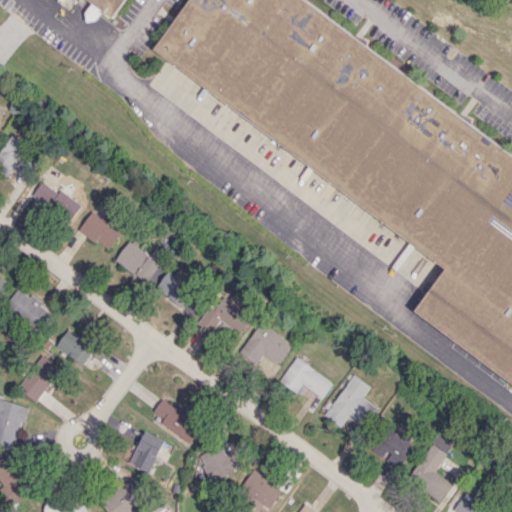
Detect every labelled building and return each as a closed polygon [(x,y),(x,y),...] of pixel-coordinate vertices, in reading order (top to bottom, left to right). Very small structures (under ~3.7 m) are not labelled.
[(124,0),(91,0),(114,16),(124,0)] [(188,0),(309,0),(511,152),(511,383),(416,310),(446,269),(154,47),(188,0)] [(28,176),(42,155),(11,135),(0,151),(0,167),(10,174),(14,167),(28,176)] [(81,206),(44,178),(32,195),(69,222),(81,206)] [(122,232),(93,210),(79,229),(109,250),(122,232)] [(116,259),(146,282),(164,259),(154,251),(150,256),(130,240),(116,259)] [(184,307),(197,290),(170,270),(157,288),(184,307)] [(0,290),(8,282),(0,274),(0,290)] [(41,301),(18,287),(6,306),(40,326),(49,311),(39,304),(41,301)] [(238,336),(253,319),(223,292),(199,319),(212,331),(222,321),(238,336)] [(242,349),(258,361),(264,354),(276,363),(271,370),(273,372),(294,344),(263,321),(242,349)] [(57,347),(84,364),(95,346),(67,329),(57,347)] [(35,401),(61,368),(44,355),(18,387),(35,401)] [(279,381),(296,392),(302,383),(323,397),(333,381),(295,357),(279,381)] [(377,407),(363,397),(370,385),(353,373),(325,414),(341,426),(347,418),(362,428),(377,407)] [(28,406),(0,397),(0,444),(15,449),(28,406)] [(154,412),(165,418),(161,424),(191,442),(203,423),(161,398),(154,412)] [(382,456),(398,468),(417,444),(393,425),(374,450),(382,457),(382,456)] [(163,438),(142,431),(130,464),(151,472),(163,438)] [(440,500),(452,484),(434,470),(453,445),(439,435),(408,476),(440,500)] [(235,448),(227,451),(225,445),(200,456),(211,482),(244,468),(235,448)] [(0,487),(7,505),(26,497),(10,455),(0,458),(0,487)] [(268,509),(283,489),(255,467),(238,489),(258,505),(260,503),(268,509)] [(100,499),(108,511),(129,511),(149,499),(134,477),(100,499)] [(453,511),(488,511),(476,504),(480,499),(481,499),(483,494),(470,486),(453,511)] [(43,511),(85,511),(87,503),(44,499),(43,511)] [(316,511),(302,501),(293,511),(316,511)]
